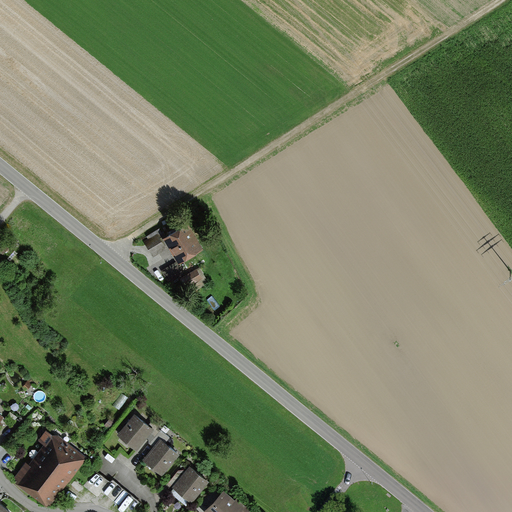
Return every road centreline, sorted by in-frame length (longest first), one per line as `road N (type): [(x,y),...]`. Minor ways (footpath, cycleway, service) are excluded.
road 1 (tertiary): [(0,165),(363,462)]
road 2 (track): [(109,255),(500,0)]
